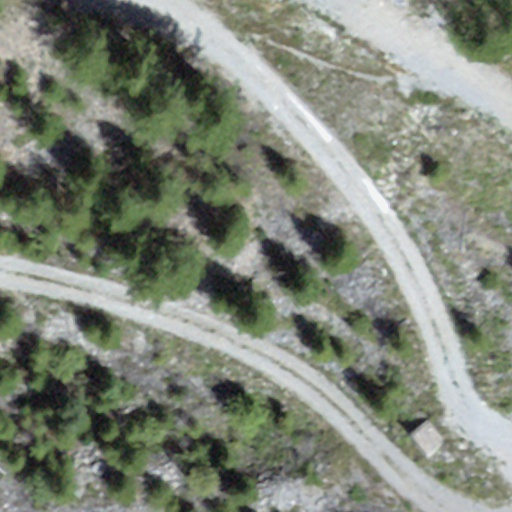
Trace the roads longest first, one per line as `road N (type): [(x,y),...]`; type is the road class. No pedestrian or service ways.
road 1 (track): [(511,439),(489,418),(313,115),(220,34),(152,0)]
road 2 (track): [(0,277),(157,311),(281,359),(458,511)]
road 3 (track): [(356,0),(511,110)]
